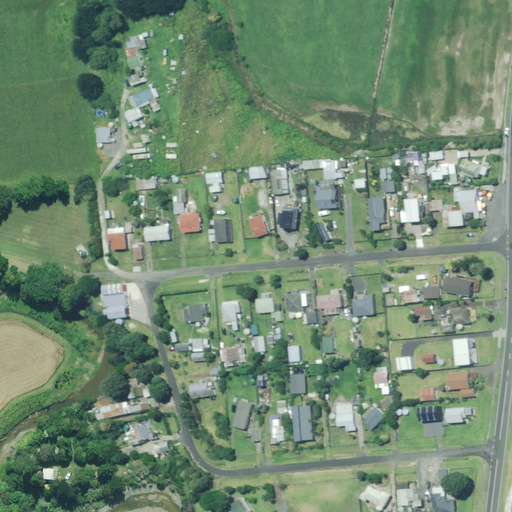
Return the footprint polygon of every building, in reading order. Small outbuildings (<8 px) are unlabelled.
[(130,48),(128,49),(136,76),(130,77),(133,87),(151,82),(138,40),(128,43),(130,48)] [(142,108),(153,103),(157,112),(163,110),(153,89),(137,96),(142,108)] [(132,120),(133,123),(146,117),(142,108),(129,114),(132,120)] [(113,128),(101,128),(100,147),(112,148),(113,128)] [(427,175),(426,151),(419,152),(419,157),(409,157),(410,167),(421,166),(422,175),(427,175)] [(339,160),(305,160),(305,169),(327,169),(327,186),(339,186),(339,160)] [(349,161),(341,161),(341,169),(350,169),(349,161)] [(487,164),(478,161),(477,163),(471,161),(466,172),(482,178),(487,164)] [(270,178),(269,167),(254,168),(256,179),(270,178)] [(289,168),(280,169),(280,170),(274,171),(276,195),(292,194),(289,168)] [(225,183),(224,172),(218,173),(207,174),(208,185),(225,183)] [(158,188),(157,179),(139,180),(139,189),(158,188)] [(398,192),(398,182),(386,183),(387,193),(398,192)] [(189,190),(180,190),(181,202),(189,202),(189,190)] [(341,208),(340,190),(320,191),(321,210),(341,208)] [(482,190),(466,192),(468,212),(485,210),(482,190)] [(390,223),(388,199),(372,201),(375,232),(384,231),(384,224),(390,223)] [(445,210),(444,200),(432,201),(433,211),(445,210)] [(424,202),(410,204),(413,226),(427,225),(424,202)] [(187,203),(177,204),(177,214),(188,214),(187,203)] [(301,229),(302,208),(286,207),(285,228),(301,229)] [(464,208),(447,210),(449,227),(466,225),(464,208)] [(204,232),(203,213),(184,214),(185,233),(204,232)] [(272,234),(267,216),(255,220),(261,238),(272,234)] [(231,237),(230,219),(218,220),(219,230),(212,230),(213,242),(219,241),(219,243),(231,242),(231,237)] [(174,239),(172,226),(149,228),(151,242),(174,239)] [(130,250),(128,228),(111,229),(113,243),(116,243),(116,251),(130,250)] [(146,259),(144,248),(136,249),(138,261),(146,259)] [(384,286),(383,273),(373,274),(374,287),(384,286)] [(476,282),(450,277),(448,293),(473,297),(476,282)] [(131,317),(130,305),(128,283),(127,282),(111,284),(107,285),(108,293),(101,294),(102,308),(113,306),(113,308),(115,319),(131,317)] [(442,299),(441,287),(425,288),(426,300),(442,299)] [(265,294),(265,299),(259,300),(260,314),(274,313),(275,318),(278,318),(279,322),(284,321),(283,311),(277,312),(276,298),(273,299),(273,293),(265,294)] [(310,306),(309,294),(291,295),(291,312),(305,311),(305,307),(310,306)] [(378,314),(376,294),(367,295),(367,298),(356,299),(358,316),(378,314)] [(344,307),(344,295),(321,296),(322,309),(329,309),(329,315),(340,314),(339,308),(344,307)] [(243,313),(242,304),(227,305),(228,325),(233,325),(232,322),(240,321),(239,313),(243,313)] [(434,320),(433,305),(418,307),(419,316),(423,316),(424,321),(434,320)] [(210,314),(210,306),(194,306),(194,322),(206,322),(206,314),(210,314)] [(473,324),(471,310),(454,311),(455,326),(473,324)] [(320,323),(319,314),(306,315),(307,324),(320,323)] [(268,351),(266,337),(256,338),(258,353),(268,351)] [(205,339),(197,339),(197,349),(211,349),(211,344),(206,345),(205,339)] [(336,339),(325,339),(325,353),(336,354),(336,339)] [(475,365),(472,339),(458,341),(460,356),(458,356),(459,366),(475,365)] [(303,365),(301,346),(290,347),(291,365),(303,365)] [(222,349),(223,361),(227,361),(227,366),(242,365),(241,358),(246,357),(246,348),(222,349)] [(208,361),(208,353),(196,354),(196,362),(208,361)] [(437,355),(426,356),(426,363),(438,363),(437,355)] [(415,369),(414,357),(400,358),(401,371),(415,369)] [(223,376),(222,365),(213,365),(214,376),(223,376)] [(391,394),(389,368),(377,369),(378,388),(384,388),(385,395),(391,394)] [(476,389),(473,389),(472,385),(478,384),(477,371),(450,374),(451,385),(453,385),(454,390),(464,389),(464,398),(477,397),(476,389)] [(269,386),(268,374),(261,374),(261,387),(269,386)] [(307,393),(307,375),(293,375),(293,394),(307,393)] [(211,390),(210,383),(193,386),(195,399),(217,395),(216,389),(211,390)] [(153,396),(150,385),(139,388),(141,396),(147,395),(147,398),(153,396)] [(437,400),(436,388),(422,389),(423,401),(437,400)] [(360,399),(359,389),(346,389),(347,399),(360,399)] [(136,390),(129,392),(132,399),(138,397),(136,390)] [(289,408),(288,400),(280,401),(282,418),(295,417),(294,407),(289,408)] [(255,404),(243,401),(236,426),(248,430),(255,404)] [(130,408),(129,402),(104,408),(105,413),(99,414),(101,420),(155,408),(153,403),(130,408)] [(358,431),(355,404),(338,406),(341,427),(348,426),(349,431),(358,431)] [(428,417),(435,417),(435,414),(441,413),(441,404),(427,405),(428,417)] [(388,417),(376,405),(365,416),(370,421),(367,424),(374,431),(388,417)] [(317,440),(314,406),(296,407),(299,442),(317,440)] [(470,417),(469,408),(450,409),(451,423),(467,422),(467,417),(470,417)] [(271,438),(271,445),(281,444),(281,445),(287,445),(287,441),(286,421),(281,421),(281,417),(273,417),(274,438),(271,438)] [(162,436),(158,424),(129,433),(130,436),(133,435),(135,442),(136,445),(162,436)] [(263,430),(255,430),(254,442),(263,442),(263,430)] [(174,451),(171,441),(158,446),(161,455),(174,451)] [(58,469),(43,468),(43,479),(57,480),(58,469)] [(451,481),(449,469),(441,470),(443,483),(451,481)] [(387,494),(370,484),(362,498),(369,502),(371,499),(381,505),(378,509),(383,511),(384,511),(394,496),(388,492),(387,494)] [(435,494),(436,506),(431,506),(431,508),(423,509),(422,511),(458,511),(457,501),(449,501),(448,487),(436,488),(437,494),(435,494)] [(418,495),(417,489),(400,490),(402,506),(412,505),(412,501),(419,500),(419,502),(425,502),(424,495),(418,495)] [(253,511),(246,498),(231,507),(233,511),(253,511)] [(411,507),(411,511),(419,511),(419,502),(413,503),(413,507),(411,507)]
